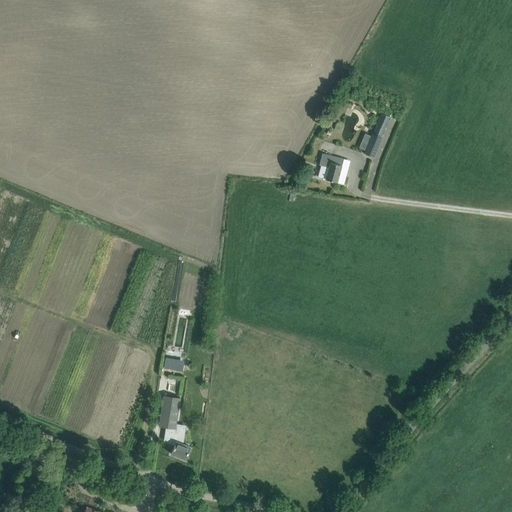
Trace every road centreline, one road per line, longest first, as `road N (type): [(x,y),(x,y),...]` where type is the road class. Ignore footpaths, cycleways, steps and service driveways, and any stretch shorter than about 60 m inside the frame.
road 1 (unclassified): [(276,511),(0,418)]
road 2 (unclassified): [(342,511),(511,307)]
road 3 (unknown): [(359,205),(511,221)]
